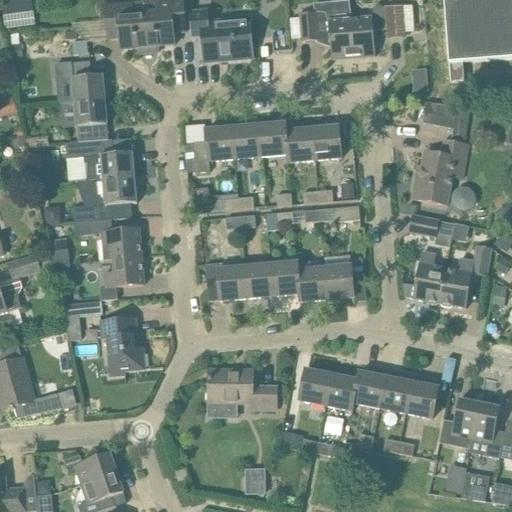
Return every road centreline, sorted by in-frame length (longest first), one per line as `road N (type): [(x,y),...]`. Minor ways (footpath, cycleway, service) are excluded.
road 1 (residential): [(192,349),(171,131),(176,113),(190,104),(354,92),(367,101),(385,331)]
road 2 (residential): [(192,349),(385,331)]
road 3 (residential): [(137,433),(0,437)]
road 4 (residential): [(511,363),(385,331)]
